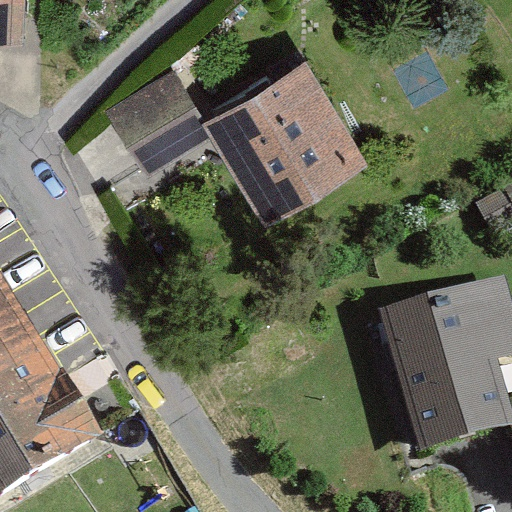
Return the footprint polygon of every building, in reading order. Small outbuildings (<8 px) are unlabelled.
[(29,0),(0,0),(0,40),(29,41),(29,0)] [(312,52),(201,114),(215,138),(263,224),(374,162),(312,52)] [(179,72),(111,108),(147,174),(215,138),(201,114),(179,72)] [(0,501),(101,442),(0,272),(0,501)] [(511,305),(504,277),(373,314),(415,465),(511,437),(511,427),(495,368),(511,362),(511,305)]
